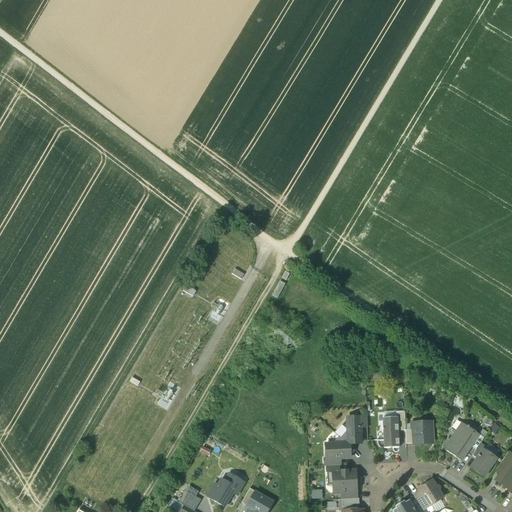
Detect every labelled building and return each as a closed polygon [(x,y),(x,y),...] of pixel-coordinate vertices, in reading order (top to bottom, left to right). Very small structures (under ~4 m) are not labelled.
[(243,275),(234,269),(231,274),(241,280),(243,275)] [(185,286),(182,291),(192,297),(195,292),(185,286)] [(139,383),(131,378),(129,382),(137,387),(139,383)] [(366,412),(358,412),(358,418),(359,418),(359,428),(360,428),(367,428),(366,412)] [(404,412),(396,413),(396,418),(397,418),(398,432),(405,431),(404,412)] [(358,418),(347,419),(347,431),(340,439),(346,445),(349,444),(349,445),(361,444),(360,428),(359,428),(359,418),(358,418)] [(396,418),(382,419),(382,429),(382,430),(383,430),(383,449),(398,448),(398,432),(397,418),(396,418)] [(425,424),(422,422),(419,422),(417,424),(411,425),(411,430),(413,430),(414,444),(432,444),(431,424),(425,424)] [(478,435),(468,428),(468,427),(467,427),(462,424),(444,450),(460,462),(470,447),(478,435)] [(411,430),(405,431),(406,444),(414,444),(413,430),(411,430)] [(478,435),(470,447),(475,450),(480,444),(483,439),(478,435)] [(339,438),(332,445),(325,445),(326,459),(326,460),(340,459),(350,459),(349,445),(349,444),(346,445),(340,439),(339,438)] [(475,450),(471,456),(476,459),(483,450),(483,451),(485,448),(480,444),(475,450)] [(476,459),(470,468),(483,477),(496,459),(483,451),(483,450),(476,459)] [(511,456),(507,453),(497,468),(502,471),(510,460),(511,460),(511,458),(511,456)] [(340,459),(326,460),(326,459),(324,459),(325,467),(326,467),(338,466),(340,466),(340,459)] [(511,461),(511,460),(510,460),(502,471),(496,480),(510,490),(511,486),(511,461)] [(355,471),(338,472),(338,473),(332,474),(333,494),(341,493),(355,492),(356,492),(355,471)] [(229,475),(225,482),(221,480),(210,499),(225,508),(233,494),(237,497),(244,484),(229,475)] [(431,482),(418,490),(419,492),(429,507),(442,498),(438,492),(438,490),(437,488),(435,487),(431,482)] [(185,506),(194,511),(201,500),(195,497),(198,492),(188,486),(179,503),(185,506)] [(429,507),(419,492),(413,496),(416,501),(422,511),(429,507)] [(246,511),(267,511),(272,503),(255,493),(246,508),(248,509),(246,511)] [(94,501),(86,497),(83,502),(91,507),(94,501)] [(341,500),(340,500),(341,511),(342,511),(359,510),(358,499),(356,499),(341,500)] [(409,501),(404,504),(403,502),(395,507),(396,509),(392,511),(415,511),(411,504),(409,501)] [(422,511),(416,501),(411,504),(415,511),(423,511),(422,511)]
